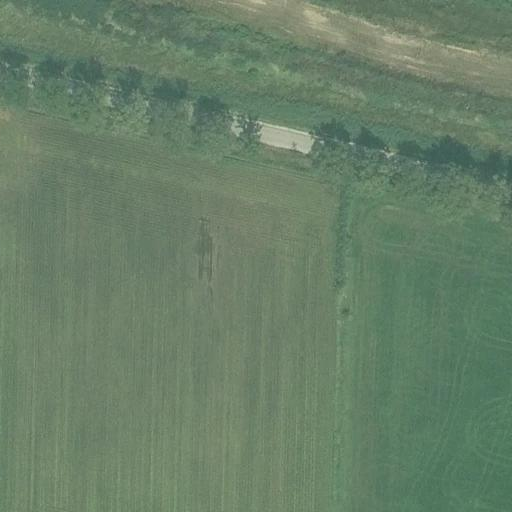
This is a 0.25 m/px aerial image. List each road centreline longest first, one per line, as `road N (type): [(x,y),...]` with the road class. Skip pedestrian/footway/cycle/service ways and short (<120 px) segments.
road 1 (unclassified): [(511,190),(0,73)]
road 2 (track): [(511,82),(214,0)]
